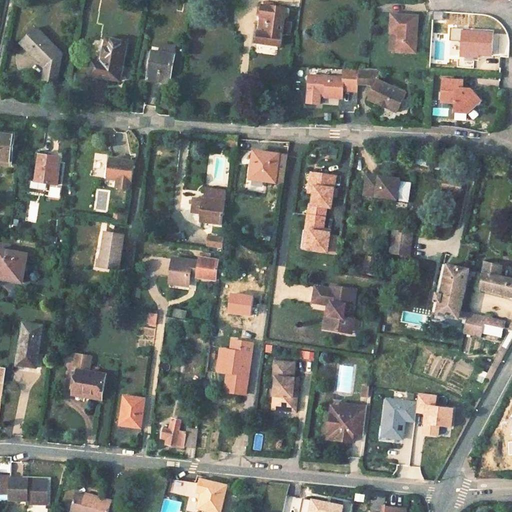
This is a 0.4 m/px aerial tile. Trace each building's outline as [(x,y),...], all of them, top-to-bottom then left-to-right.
[(268,19),(266,32),(257,30),(256,43),(280,46),(285,8),(261,5),(259,18),(268,19)] [(389,35),(398,36),(396,56),(415,57),(417,19),(390,17),(389,35)] [(259,18),(257,30),(266,32),(268,19),(259,18)] [(60,55),(35,30),(19,45),(45,70),(42,82),(54,85),(60,55)] [(398,36),(389,35),(387,55),(396,56),(398,36)] [(467,37),(465,60),(480,61),(480,57),(495,58),(497,40),(467,37)] [(127,45),(106,40),(100,66),(92,64),(90,78),(118,84),(127,45)] [(174,59),(152,54),(148,82),(169,86),(174,59)] [(355,86),(356,71),(341,70),(340,80),(306,77),(304,105),(317,107),(317,95),(322,96),(322,100),(339,101),(340,93),(354,94),(355,86)] [(364,71),(356,71),(355,86),(364,87),(364,100),(390,117),(401,100),(375,83),(376,71),(364,71)] [(438,82),(437,105),(449,105),(449,115),(460,116),(465,111),(464,110),(463,108),(463,99),(457,99),(454,95),(455,91),(457,90),(459,90),(461,83),(438,82)] [(433,116),(449,116),(449,108),(434,108),(433,116)] [(13,134),(0,132),(0,162),(9,164),(13,134)] [(238,138),(228,138),(227,148),(237,149),(238,138)] [(57,156),(36,153),(32,179),(56,183),(57,172),(55,172),(57,156)] [(277,156),(257,154),(256,166),(250,166),(248,181),(274,184),(284,185),(288,157),(277,156)] [(136,162),(111,159),(107,180),(117,180),(117,188),(131,190),(136,162)] [(320,175),(315,174),(311,195),(316,196),(320,175)] [(339,178),(320,175),(316,196),(314,206),(312,206),(308,232),(313,232),(309,251),(338,256),(341,239),(331,238),(332,235),(331,235),(324,234),(325,228),(328,209),(333,209),(335,197),(336,191),(339,178)] [(395,183),(369,178),(366,197),(409,205),(412,188),(400,186),(395,185),(395,183)] [(463,183),(451,180),(450,186),(462,189),(463,183)] [(462,189),(450,186),(448,191),(460,194),(462,189)] [(226,194),(208,191),(207,197),(204,196),(203,200),(200,217),(199,224),(221,228),(226,194)] [(203,200),(194,199),(190,216),(200,217),(203,200)] [(412,235),(391,232),(388,256),(409,259),(411,244),(412,235)] [(105,237),(102,265),(99,264),(98,271),(118,274),(119,266),(122,239),(105,237)] [(222,241),(207,238),(205,249),(220,251),(222,241)] [(27,254),(0,248),(0,274),(12,276),(11,281),(23,283),(27,254)] [(210,256),(199,254),(197,262),(172,258),(170,269),(167,285),(189,289),(191,278),(196,279),(215,282),(216,276),(219,277),(220,272),(217,272),(219,262),(209,260),(210,256)] [(364,274),(375,275),(375,257),(364,256),(364,274)] [(475,274),(478,260),(474,259),(469,258),(466,272),(470,272),(472,273),(473,273),(475,274)] [(483,275),(483,278),(481,291),(507,297),(510,281),(500,279),(502,266),(487,263),(484,272),(483,275)] [(450,268),(444,294),(437,292),(435,302),(442,304),(439,315),(467,322),(465,332),(465,334),(482,338),(485,325),(482,325),(483,318),(465,314),(461,313),(470,272),(466,272),(450,268)] [(357,293),(332,288),(332,291),(317,288),(315,295),(313,303),(334,308),(332,318),(326,316),(323,330),(337,333),(338,329),(347,331),(349,322),(348,321),(350,309),(353,309),(357,293)] [(104,294),(102,308),(110,309),(112,295),(104,294)] [(172,316),(185,319),(188,311),(175,308),(172,316)] [(506,324),(483,318),(482,325),(485,325),(505,331),(506,324)] [(43,325),(26,322),(19,365),(37,368),(43,325)] [(353,323),(349,322),(347,331),(338,329),(337,333),(350,336),(353,323)] [(242,344),(233,342),(231,352),(241,354),(242,344)] [(253,346),(242,344),(241,354),(231,352),(224,351),(221,373),(228,374),(225,394),(246,396),(253,346)] [(300,351),(299,358),(313,360),(314,353),(300,351)] [(290,363),(269,361),(268,377),(270,377),(268,400),(276,410),(291,411),(292,397),(288,397),(288,388),(293,389),(294,378),(288,378),(290,363)] [(106,375),(78,371),(77,377),(74,376),(72,388),(75,389),(74,396),(101,401),(106,375)] [(438,395),(419,393),(417,414),(426,414),(424,436),(440,437),(441,428),(452,429),(454,408),(437,406),(438,395)] [(145,400),(124,397),(120,425),(142,427),(145,400)] [(416,402),(386,398),(384,427),(380,426),(379,436),(382,441),(401,443),(404,441),(408,423),(415,422),(416,402)] [(362,426),(364,409),(338,406),(338,409),(336,417),(328,416),(326,432),(334,433),(333,442),(349,444),(351,430),(352,425),(362,426)] [(338,409),(329,408),(328,416),(336,417),(338,409)] [(221,418),(202,416),(201,426),(220,428),(221,418)] [(172,419),(171,423),(171,430),(164,429),(162,440),(168,441),(166,448),(184,451),(184,448),(195,450),(198,428),(186,426),(185,433),(179,431),(179,424),(180,421),(172,419)] [(334,433),(326,432),(325,441),(333,442),(334,433)] [(262,451),(264,434),(255,433),(253,450),(262,451)] [(402,444),(399,462),(410,464),(413,446),(402,444)] [(399,478),(413,479),(414,466),(400,465),(399,478)] [(0,496),(9,496),(9,498),(9,503),(27,503),(47,503),(47,481),(16,480),(9,480),(9,478),(0,478),(0,496)] [(220,511),(227,487),(202,481),(198,495),(202,496),(199,509),(210,511),(220,511)] [(257,486),(234,483),(232,492),(255,494),(257,486)] [(108,511),(112,500),(77,490),(70,511),(108,511)] [(300,511),(301,498),(287,497),(286,511),(300,511)] [(354,511),(356,504),(345,502),(346,508),(306,501),(303,511),(354,511)]
